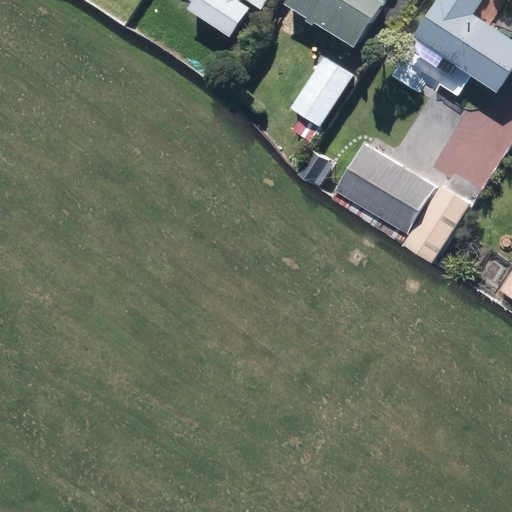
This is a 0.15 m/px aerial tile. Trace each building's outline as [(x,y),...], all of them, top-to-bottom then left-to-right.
[(296,0),(361,41),(387,0),(296,0)] [(439,0),(420,30),(505,86),(511,74),(511,28),(481,8),(485,0),(439,0)] [(329,53),(297,102),(327,121),(358,71),(329,53)] [(429,75),(405,57),(393,74),(417,92),(429,75)] [(327,125),(308,114),(298,129),(317,141),(327,125)] [(343,184),(414,226),(443,180),(370,138),(343,184)] [(414,232),(443,249),(476,197),(448,179),(414,232)]
